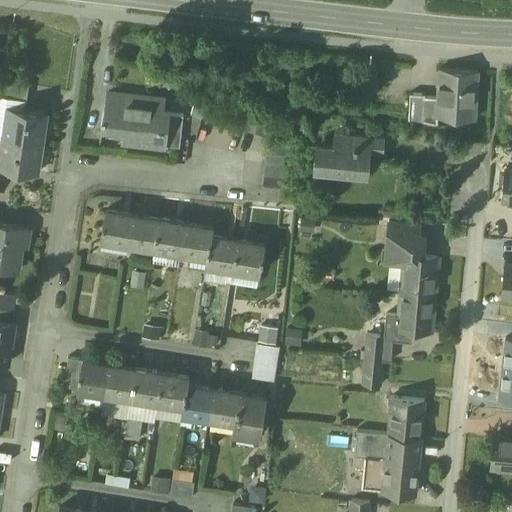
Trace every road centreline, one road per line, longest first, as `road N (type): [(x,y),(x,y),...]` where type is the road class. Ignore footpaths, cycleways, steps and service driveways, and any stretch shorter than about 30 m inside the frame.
road 1 (residential): [(107,0),(88,35),(20,511)]
road 2 (residential): [(448,511),(496,34)]
road 3 (secondary): [(496,34),(174,0)]
